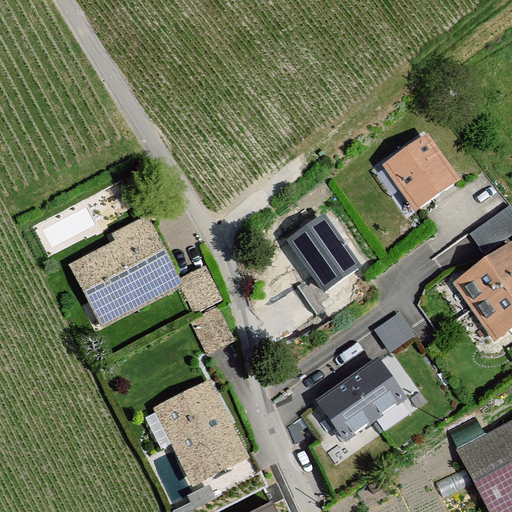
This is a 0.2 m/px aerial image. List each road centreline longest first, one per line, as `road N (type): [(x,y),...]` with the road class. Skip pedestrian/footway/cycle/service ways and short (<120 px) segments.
road 1 (unclassified): [(313,511),(262,383),(238,275),(67,0)]
road 2 (unknown): [(262,383),(423,277)]
